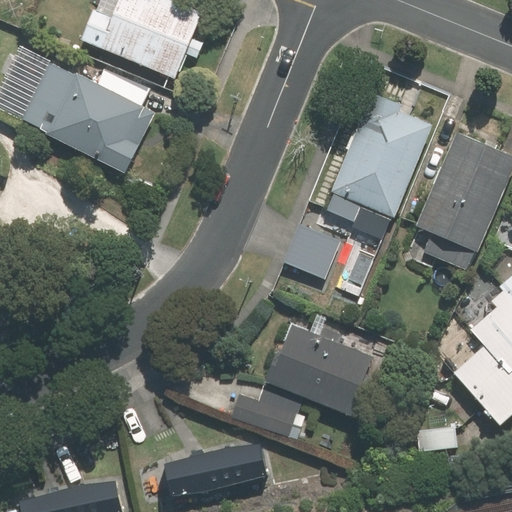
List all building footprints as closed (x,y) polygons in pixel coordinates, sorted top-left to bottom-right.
[(202,58),(210,40),(199,35),(210,10),(186,0),(100,0),(85,37),(181,78),(192,54),(202,58)] [(145,141),(162,110),(148,102),(153,91),(108,67),(105,72),(90,64),(85,75),(58,60),(27,117),(132,174),(148,143),(145,141)] [(361,132),(332,209),(360,220),(367,200),(404,214),(439,121),(409,110),(413,100),(383,89),(366,134),(361,132)] [(511,190),(511,146),(465,126),(423,221),(486,249),(504,208),(511,190)] [(290,218),(261,206),(253,225),(283,237),(290,218)] [(448,360),(507,424),(511,419),(511,211),(498,241),(511,246),(511,274),(460,314),(448,360)] [(346,235),(301,218),(284,263),(329,280),(346,235)] [(232,390),(224,410),(300,440),(312,411),(303,407),(309,393),(370,417),(394,358),(346,339),(349,333),(328,324),(331,315),(320,311),(313,329),(292,321),(265,389),(232,390)] [(273,440),(175,458),(181,494),(279,476),(273,440)] [(134,511),(128,477),(30,495),(32,511),(134,511)]
